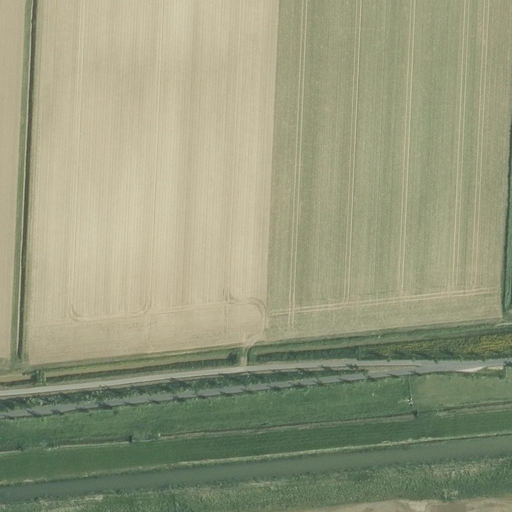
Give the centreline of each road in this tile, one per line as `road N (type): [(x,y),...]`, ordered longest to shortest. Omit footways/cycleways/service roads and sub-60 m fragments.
road 1 (track): [(0,437),(511,392)]
road 2 (unclassified): [(0,412),(443,368)]
road 3 (unclassified): [(0,393),(269,367),(443,368)]
